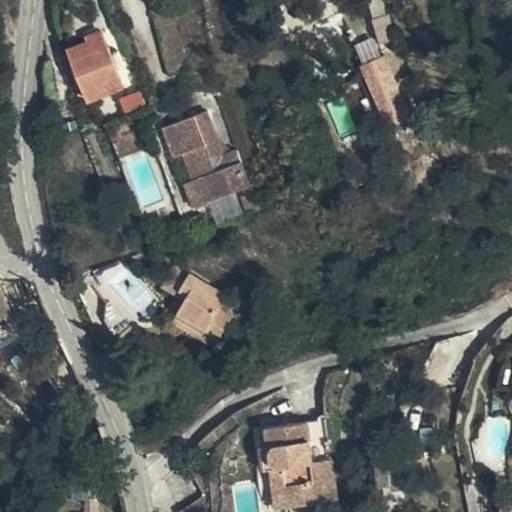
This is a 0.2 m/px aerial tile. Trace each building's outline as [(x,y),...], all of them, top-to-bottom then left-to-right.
[(197,65),(181,16),(164,20),(178,70),(197,65)] [(127,90),(105,30),(92,33),(94,41),(79,47),(99,100),(127,90)] [(387,54),(359,65),(384,131),(413,120),(387,54)] [(139,109),(156,104),(150,87),(134,93),(139,109)] [(212,171),(221,195),(262,180),(249,143),(230,149),(213,107),(172,121),(182,149),(190,147),(202,175),(212,171)] [(203,201),(221,195),(212,171),(202,175),(190,147),(182,149),(203,201)] [(185,308),(225,331),(246,297),(185,258),(171,281),(192,295),(185,308)] [(0,316),(12,310),(0,288),(0,316)] [(221,340),(225,331),(185,308),(180,315),(221,340)] [(284,459),(291,458),(302,457),(308,496),(357,490),(351,447),(331,449),(326,409),(279,415),(284,459)] [(302,457),(291,458),(296,498),(308,496),(302,457)] [(511,511),(511,497),(503,499),(504,511),(511,511)]
